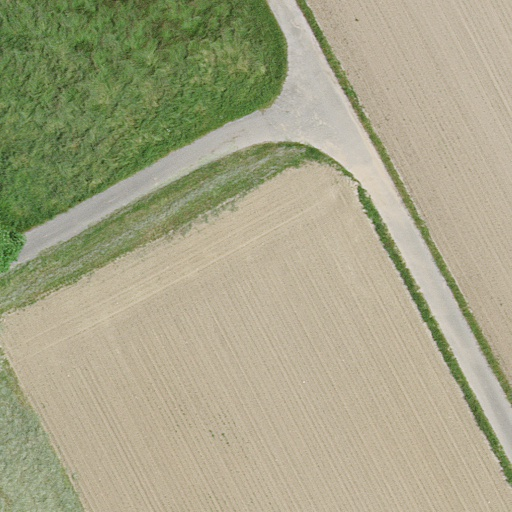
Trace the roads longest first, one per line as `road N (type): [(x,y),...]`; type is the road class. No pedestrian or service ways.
road 1 (track): [(333,105),(511,449)]
road 2 (track): [(0,256),(232,134),(333,105)]
